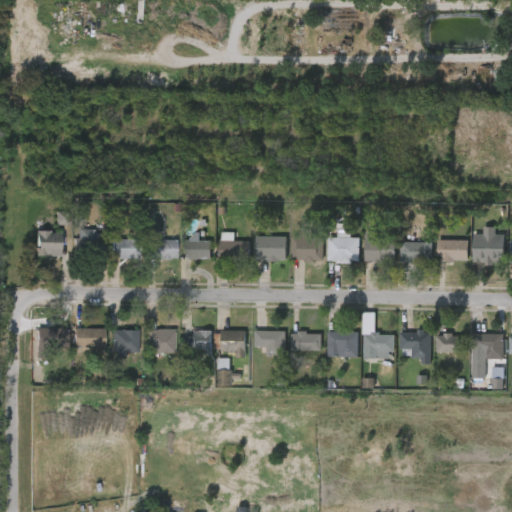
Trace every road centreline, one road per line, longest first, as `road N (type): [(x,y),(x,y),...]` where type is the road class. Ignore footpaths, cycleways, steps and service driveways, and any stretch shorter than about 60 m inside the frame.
road 1 (residential): [(25,304),(511,305)]
road 2 (residential): [(25,304),(0,511)]
